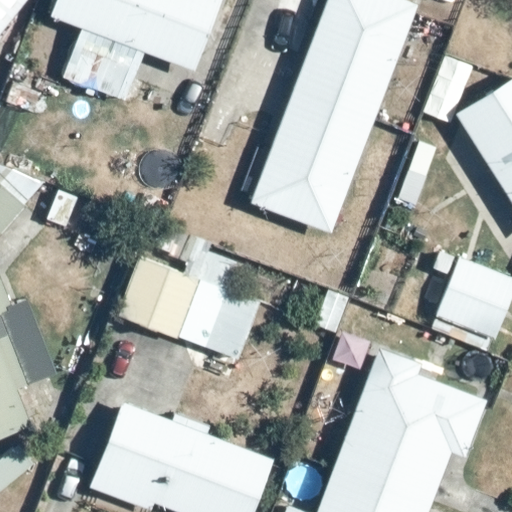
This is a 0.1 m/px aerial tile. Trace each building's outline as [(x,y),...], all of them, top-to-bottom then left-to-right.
[(156,0),(188,12),(192,0),(156,0)] [(333,177),(392,0),(298,0),(248,148),(333,177)] [(511,34),(462,63),(511,150),(511,34)] [(264,270),(205,248),(195,274),(136,252),(114,313),(232,357),(264,270)] [(510,274),(453,254),(432,315),(489,335),(510,274)] [(0,269),(0,397),(37,386),(0,269)] [(412,511),(473,338),(369,302),(296,511),(412,511)] [(243,477),(273,400),(121,342),(91,419),(243,477)]
